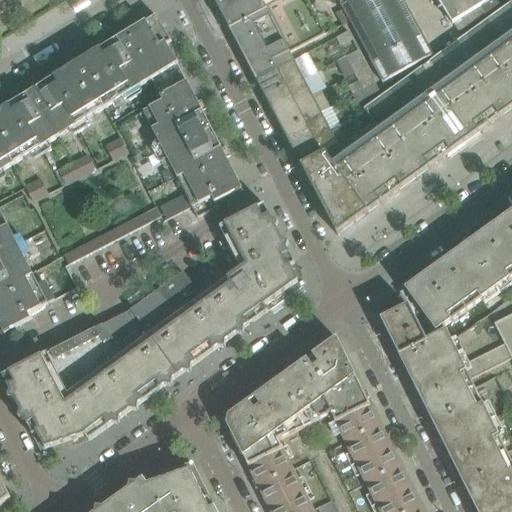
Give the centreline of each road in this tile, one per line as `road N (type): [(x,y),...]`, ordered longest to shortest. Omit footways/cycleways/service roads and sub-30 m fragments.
road 1 (residential): [(184,0),(342,298)]
road 2 (residential): [(451,511),(342,298)]
road 3 (residential): [(342,298),(511,177)]
road 4 (residential): [(192,417),(342,298)]
road 5 (residential): [(55,511),(192,417)]
road 6 (residential): [(0,74),(120,0)]
